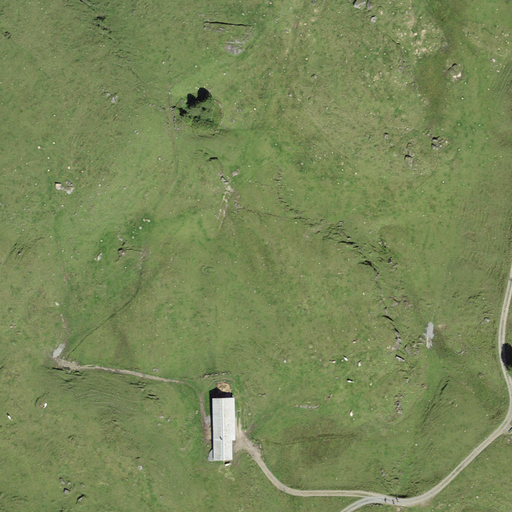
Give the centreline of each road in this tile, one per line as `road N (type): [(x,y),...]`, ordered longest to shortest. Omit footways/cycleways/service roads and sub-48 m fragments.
road 1 (track): [(62,310),(58,359),(191,386),(203,437)]
road 2 (track): [(346,511),(370,498),(424,499),(511,416)]
road 3 (track): [(236,409),(237,437),(288,490),(377,497)]
road 4 (track): [(164,86),(176,163),(155,206)]
